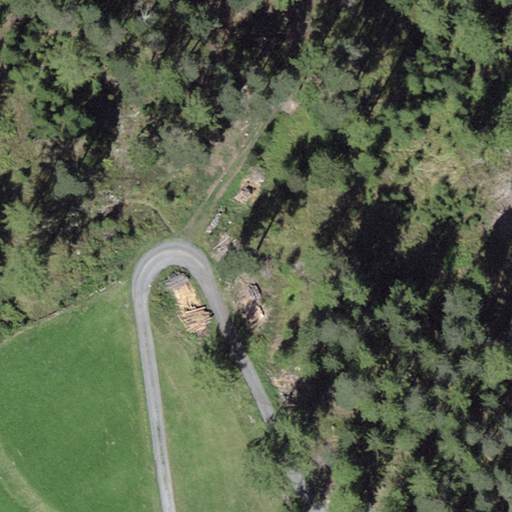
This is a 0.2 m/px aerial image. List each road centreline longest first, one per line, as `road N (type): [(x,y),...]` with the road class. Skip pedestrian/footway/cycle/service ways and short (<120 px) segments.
road 1 (track): [(198,272),(219,203),(337,0)]
road 2 (track): [(187,261),(163,259),(144,270),(137,292),(171,511)]
road 3 (track): [(325,511),(187,261)]
